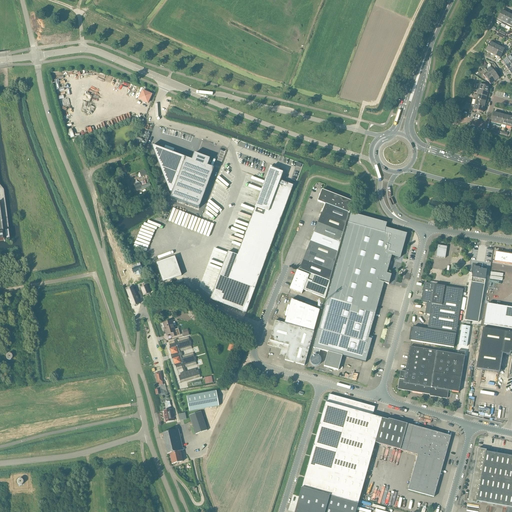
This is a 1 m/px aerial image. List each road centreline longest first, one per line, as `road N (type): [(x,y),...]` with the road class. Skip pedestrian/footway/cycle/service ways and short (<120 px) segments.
road 1 (tertiary): [(103,260),(48,116),(35,55)]
road 2 (tertiary): [(191,92),(372,161)]
road 3 (tertiary): [(379,136),(191,92)]
road 4 (unknown): [(394,344),(376,342),(404,235),(349,215)]
road 5 (unclassified): [(379,398),(426,228)]
road 6 (unclassified): [(321,382),(253,358),(285,267)]
road 7 (residential): [(186,511),(131,362)]
road 8 (unclassified): [(0,463),(72,455),(146,434)]
road 9 (tertiary): [(166,81),(96,51),(35,55)]
road 10 (unclassified): [(281,511),(321,382)]
road 11 (unclassified): [(117,158),(85,171),(103,260)]
